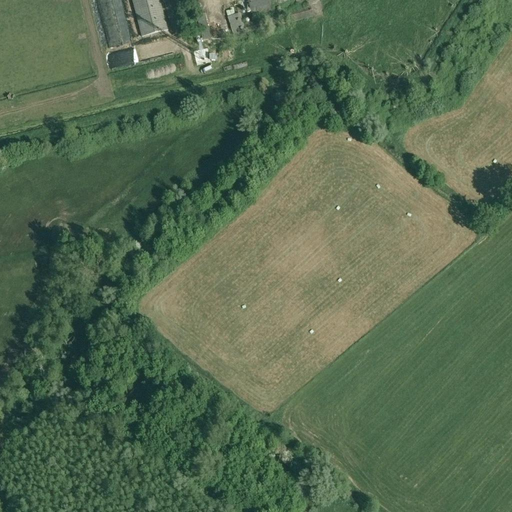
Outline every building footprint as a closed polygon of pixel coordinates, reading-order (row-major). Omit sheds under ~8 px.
[(167,30),(159,0),(133,0),(143,37),(167,30)] [(274,14),(272,7),(295,0),(298,8),(322,0),(247,0),(253,20),(274,14)] [(244,24),(241,13),(228,17),(234,39),(313,17),(310,5),(244,24)] [(111,7),(96,9),(102,43),(117,40),(111,7)] [(197,43),(212,39),(205,14),(190,17),(197,43)] [(126,61),(136,59),(135,52),(125,54),(126,61)]
